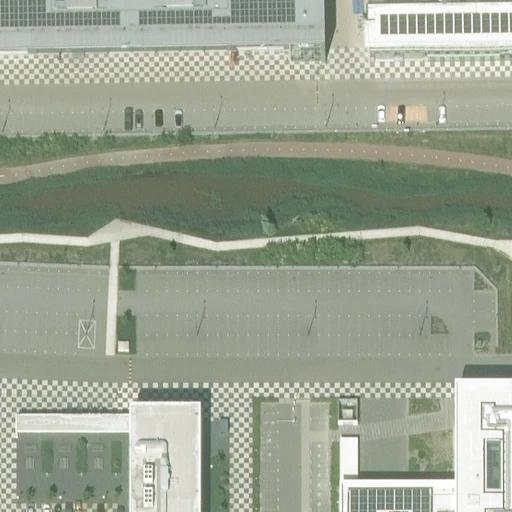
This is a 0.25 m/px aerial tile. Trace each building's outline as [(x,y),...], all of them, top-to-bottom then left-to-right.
[(0,0),(0,57),(288,53),(288,64),(320,64),(320,66),(324,66),(322,0),(0,0)] [(511,0),(366,0),(367,25),(365,25),(366,42),(367,42),(367,51),(367,65),(511,62),(511,0)] [(339,494),(338,511),(511,511),(511,399),(454,400),(454,410),(454,429),(454,494),(339,494)] [(280,511),(281,462),(294,463),(294,413),(256,412),(255,511),(280,511)] [(199,511),(199,440),(200,440),(200,423),(198,423),(198,424),(130,424),(129,511),(199,511)] [(226,425),(218,425),(218,436),(226,436),(226,425)] [(339,444),(339,483),(356,483),(356,444),(339,444)]
